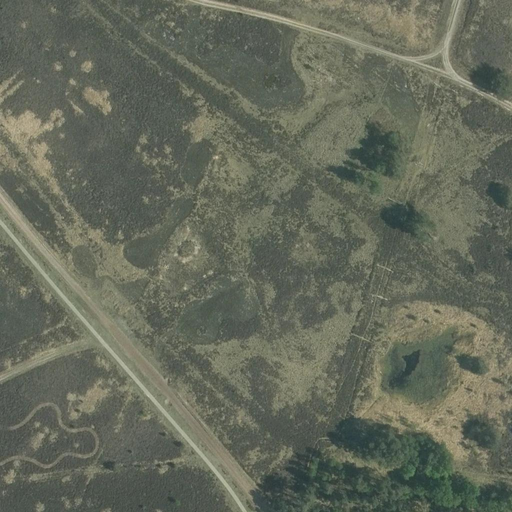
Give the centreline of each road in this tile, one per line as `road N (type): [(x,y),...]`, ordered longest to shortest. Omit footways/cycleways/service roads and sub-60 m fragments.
road 1 (track): [(266,511),(0,198)]
road 2 (track): [(457,79),(196,0)]
